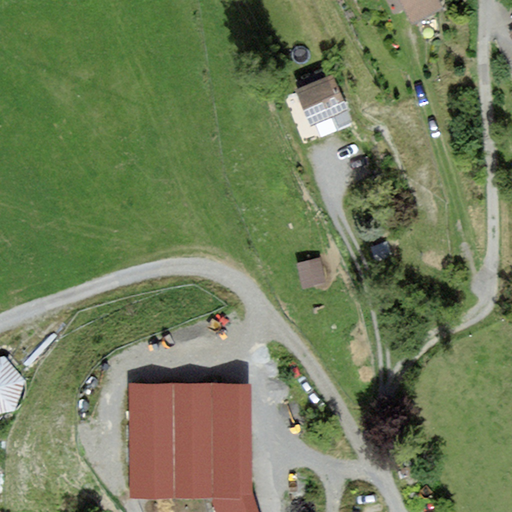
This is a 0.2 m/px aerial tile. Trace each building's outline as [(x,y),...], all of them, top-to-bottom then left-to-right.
[(405,0),(416,18),(441,4),(438,0),(405,0)] [(332,77),(299,89),(312,121),(344,108),(332,77)] [(306,283),(327,276),(319,250),(298,257),(306,283)] [(11,354),(0,355),(0,406),(15,406),(28,379),(11,354)] [(265,511),(258,486),(260,486),(257,377),(136,380),(139,489),(219,487),(225,511),(265,511)]
